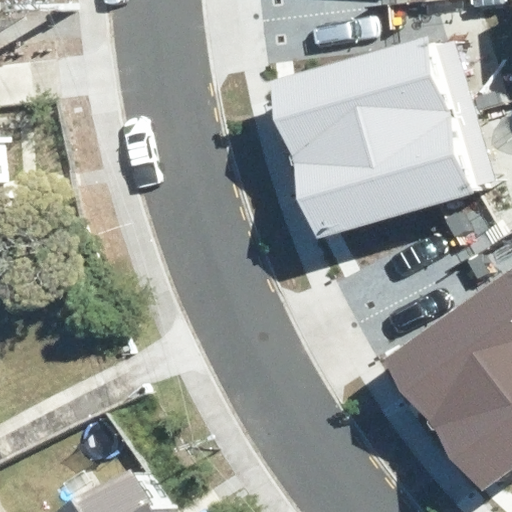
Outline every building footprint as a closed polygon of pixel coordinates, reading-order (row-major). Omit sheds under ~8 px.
[(437,36),(289,81),(311,160),(461,117),(437,36)] [(461,117),(311,160),(334,240),(484,197),(461,117)] [(511,268),(510,265),(388,360),(437,426),(511,369),(511,268)] [(511,369),(437,426),(488,492),(511,473),(511,369)] [(156,511),(133,472),(62,511),(156,511)]
